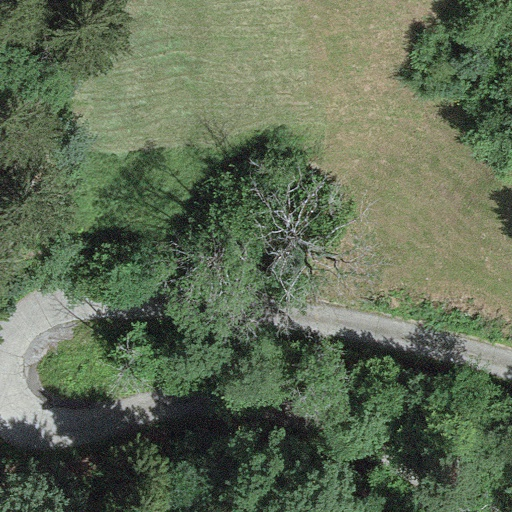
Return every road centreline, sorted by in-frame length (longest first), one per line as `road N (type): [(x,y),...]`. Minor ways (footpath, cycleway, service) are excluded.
road 1 (unclassified): [(511,354),(257,307),(61,304),(21,322),(0,356)]
road 2 (unclassified): [(0,384),(11,411),(50,428),(192,397),(263,400),(303,412),(480,511)]
